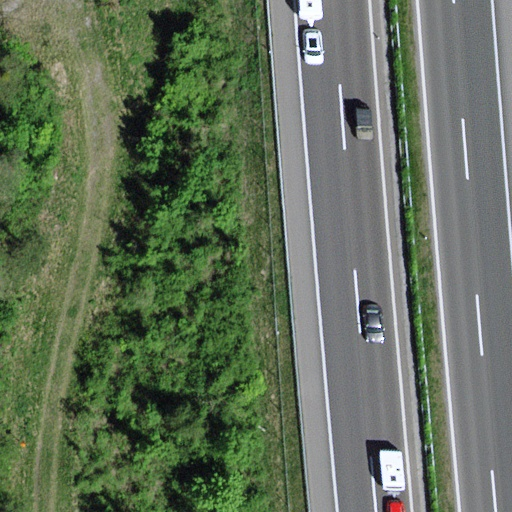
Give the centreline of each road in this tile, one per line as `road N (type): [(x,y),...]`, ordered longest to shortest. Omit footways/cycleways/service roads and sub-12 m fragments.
road 1 (motorway): [(503,511),(452,0)]
road 2 (motorway): [(329,0),(375,511)]
